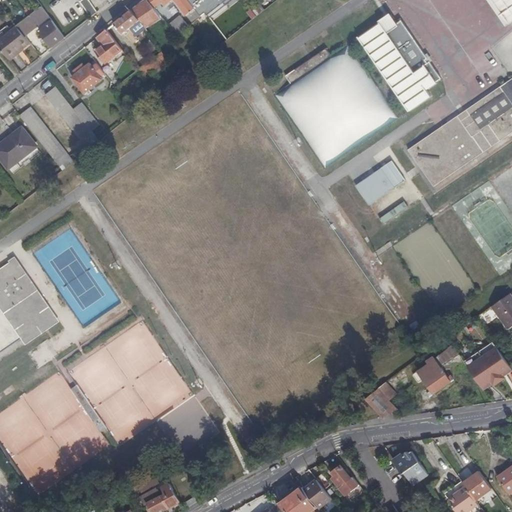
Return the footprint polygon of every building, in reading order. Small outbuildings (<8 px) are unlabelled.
[(88,0),(83,0),(81,2),(91,17),(97,12),(88,0)] [(144,0),(131,10),(140,21),(145,27),(161,18),(154,9),(146,0),(144,0)] [(160,0),(146,0),(154,9),(162,2),(160,0)] [(160,0),(162,2),(165,6),(172,0),(173,0),(193,23),(201,17),(187,0),(160,0)] [(232,13),(221,0),(204,0),(205,0),(222,21),(232,13)] [(511,20),(511,0),(488,0),(505,25),(511,20)] [(24,36),(49,17),(41,6),(33,13),(29,17),(17,26),(20,30),(24,36)] [(131,10),(114,23),(122,34),(140,21),(131,10)] [(395,12),(384,20),(391,28),(401,20),(395,12)] [(176,37),(189,27),(180,16),(168,26),(176,37)] [(384,20),(368,32),(423,104),(439,91),(435,85),(444,78),(444,77),(449,73),(406,17),(401,20),(391,28),(384,20)] [(51,48),(65,38),(58,29),(55,31),(57,33),(55,34),(48,24),(38,31),(43,37),(46,41),(51,48)] [(7,26),(0,31),(0,45),(20,30),(17,26),(11,31),(9,28),(7,26)] [(107,29),(97,37),(104,45),(96,51),(105,63),(122,50),(107,29)] [(18,55),(31,45),(24,36),(20,30),(0,45),(0,49),(9,60),(17,53),(18,55)] [(330,58),(289,85),(275,95),(325,168),(398,119),(348,46),(330,58)] [(289,85),(330,58),(325,50),(284,78),(289,85)] [(9,60),(10,61),(18,55),(17,53),(9,60)] [(137,71),(144,81),(169,63),(162,53),(137,71)] [(78,73),(72,78),(85,94),(103,79),(90,63),(84,68),(82,65),(76,70),(78,73)] [(434,186),(511,131),(511,77),(438,129),(408,150),(434,186)] [(73,110),(56,87),(45,95),(83,145),(94,137),(90,132),(78,115),(73,110)] [(81,104),(73,110),(78,115),(84,113),(87,111),(81,104)] [(30,107),(19,116),(58,166),(68,157),(30,107)] [(98,125),(87,111),(84,113),(78,115),(90,132),(98,125)] [(0,146),(0,157),(9,168),(18,161),(36,147),(22,129),(0,146)] [(18,161),(9,168),(13,174),(23,167),(18,161)] [(382,169),(357,186),(369,205),(395,187),(382,169)] [(12,264),(13,265),(50,319),(28,334),(0,293),(0,305),(5,313),(28,346),(62,323),(35,284),(18,260),(12,264)] [(50,319),(13,265),(0,274),(0,293),(28,334),(50,319)] [(511,328),(511,296),(511,295),(493,308),(509,331),(511,328)] [(459,342),(453,346),(454,346),(459,355),(465,351),(459,342)] [(434,394),(454,381),(450,376),(448,378),(443,370),(441,368),(445,365),(447,367),(448,369),(462,359),(459,355),(454,346),(435,359),(434,358),(428,362),(430,364),(419,371),(424,380),(434,394)] [(491,382),(493,384),(495,386),(506,379),(504,376),(503,374),(511,368),(511,366),(499,350),(497,347),(468,367),(482,388),(491,382)] [(465,351),(459,355),(462,359),(468,355),(465,351)] [(504,376),(511,370),(511,368),(503,374),(504,376)] [(419,371),(414,375),(419,383),(424,380),(419,371)] [(482,388),(484,390),(493,384),(491,382),(482,388)] [(388,383),(379,390),(380,391),(390,403),(397,396),(388,383)] [(100,433),(107,428),(79,388),(72,393),(100,433)] [(390,403),(380,391),(368,400),(376,409),(383,418),(396,411),(390,403)] [(428,475),(412,452),(404,457),(402,454),(393,460),(402,474),(411,469),(419,481),(428,475)] [(358,486),(343,465),(333,472),(336,476),(333,478),(346,495),(358,486)] [(316,467),(310,471),(315,478),(321,473),(316,467)] [(511,467),(497,478),(509,495),(511,492),(511,467)] [(479,470),(462,482),(464,485),(474,499),(491,487),(479,470)] [(321,473),(315,478),(317,480),(325,490),(331,486),(321,473)] [(133,490),(129,492),(131,497),(163,481),(160,476),(150,481),(149,480),(133,490)] [(317,480),(305,489),(318,507),(319,509),(332,499),(325,490),(317,480)] [(170,484),(179,503),(182,502),(180,500),(195,493),(189,482),(175,489),(172,483),(170,484)] [(179,503),(170,484),(168,485),(179,503)] [(169,509),(179,503),(168,485),(159,490),(162,497),(147,505),(150,511),(155,511),(163,508),(166,507),(167,506),(169,509)] [(464,511),(477,503),(474,499),(464,485),(457,490),(458,492),(448,499),(456,511),(464,511)] [(303,487),(278,505),(284,511),(310,511),(318,507),(305,489),(303,487)] [(492,511),(486,503),(480,508),(482,511),(492,511)]
